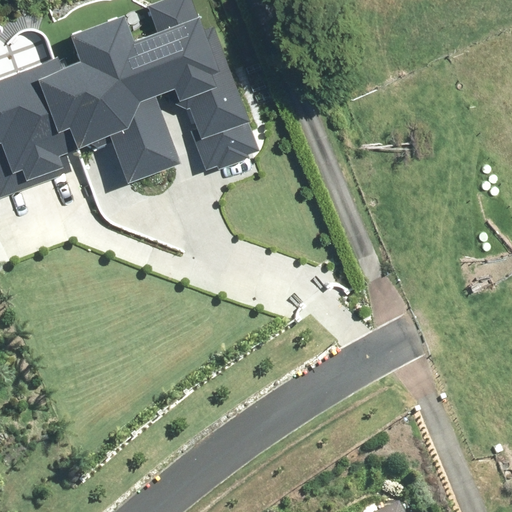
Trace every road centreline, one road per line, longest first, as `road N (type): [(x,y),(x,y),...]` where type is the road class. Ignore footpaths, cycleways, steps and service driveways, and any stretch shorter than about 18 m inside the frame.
road 1 (residential): [(160,511),(237,448),(395,345)]
road 2 (unknown): [(377,357),(449,511)]
